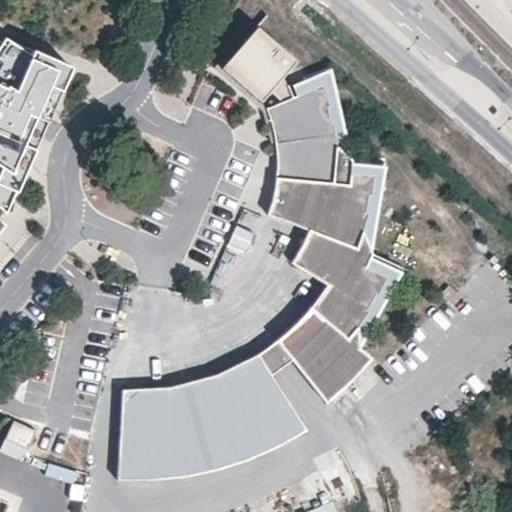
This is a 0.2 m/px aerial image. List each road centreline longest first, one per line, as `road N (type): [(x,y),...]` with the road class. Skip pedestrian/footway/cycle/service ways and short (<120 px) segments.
road 1 (residential): [(0,307),(67,218),(63,156),(70,136),(135,88),(176,0)]
road 2 (primary): [(342,0),(511,152)]
road 3 (primary): [(479,65),(424,39),(378,0)]
